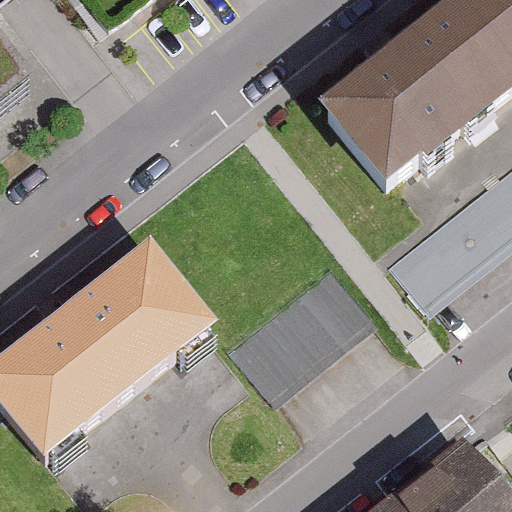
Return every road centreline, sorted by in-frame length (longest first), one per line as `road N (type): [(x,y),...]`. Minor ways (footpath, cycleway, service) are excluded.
road 1 (residential): [(327,0),(0,251)]
road 2 (residential): [(300,511),(511,345)]
